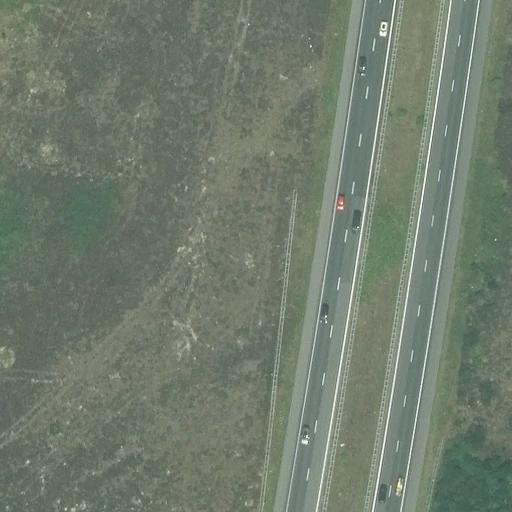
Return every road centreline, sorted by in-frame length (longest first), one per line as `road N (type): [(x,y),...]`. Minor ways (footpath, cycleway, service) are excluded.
road 1 (motorway): [(378,0),(299,511)]
road 2 (motorway): [(385,511),(462,0)]
